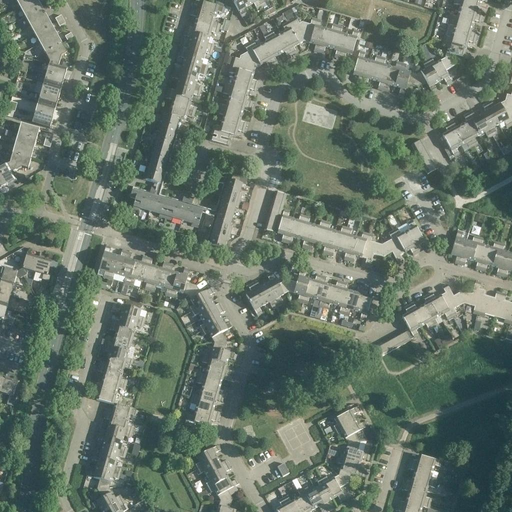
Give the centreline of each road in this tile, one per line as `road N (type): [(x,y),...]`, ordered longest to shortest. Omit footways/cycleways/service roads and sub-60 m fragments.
road 1 (residential): [(425,122),(369,108),(321,78),(275,96),(259,158),(264,177),(233,269)]
road 2 (residential): [(262,511),(224,440),(252,345),(226,297),(233,269)]
road 3 (residential): [(233,269),(257,273),(295,260),(388,286),(442,261),(447,242)]
road 4 (residential): [(70,511),(64,482),(79,384),(105,295)]
road 5 (residential): [(49,180),(85,53),(60,0)]
road 6 (residential): [(509,0),(488,83),(425,122)]
